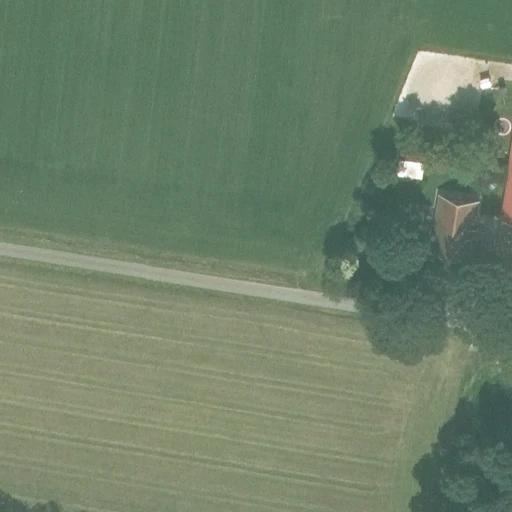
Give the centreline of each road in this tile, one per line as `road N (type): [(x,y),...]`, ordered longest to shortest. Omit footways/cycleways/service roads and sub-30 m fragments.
road 1 (unclassified): [(511,331),(0,251)]
road 2 (track): [(511,358),(469,393),(444,511)]
